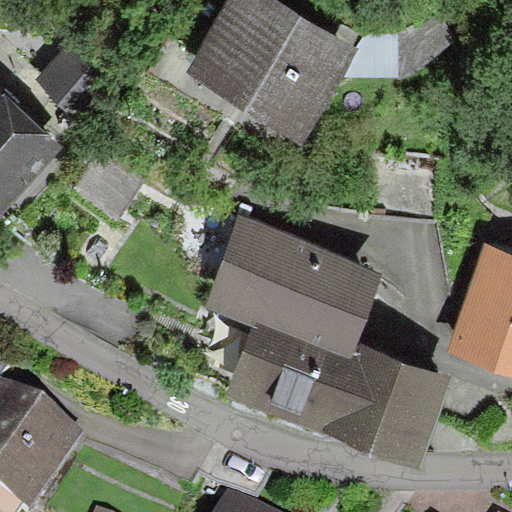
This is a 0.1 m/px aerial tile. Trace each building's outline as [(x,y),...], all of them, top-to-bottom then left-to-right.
[(274,0),(225,0),(187,59),(284,122),(337,41),(274,0)] [(66,50),(39,77),(62,100),(89,73),(66,50)] [(0,171),(33,130),(0,103),(0,171)] [(221,285),(345,333),(370,267),(246,219),(221,285)] [(511,255),(495,249),(462,341),(511,358),(511,255)] [(402,443),(430,370),(271,309),(243,382),(402,443)] [(0,400),(0,511),(36,511),(77,454),(0,400)]
